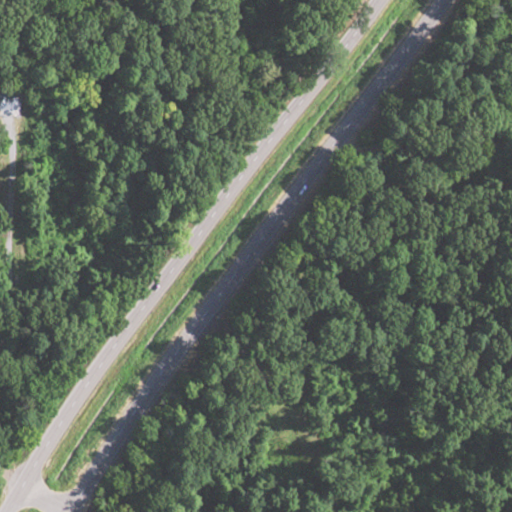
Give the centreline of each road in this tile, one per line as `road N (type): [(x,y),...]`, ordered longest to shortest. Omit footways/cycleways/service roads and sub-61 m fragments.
road 1 (trunk): [(67,511),(135,403),(438,0)]
road 2 (trunk): [(12,511),(96,364),(367,0)]
